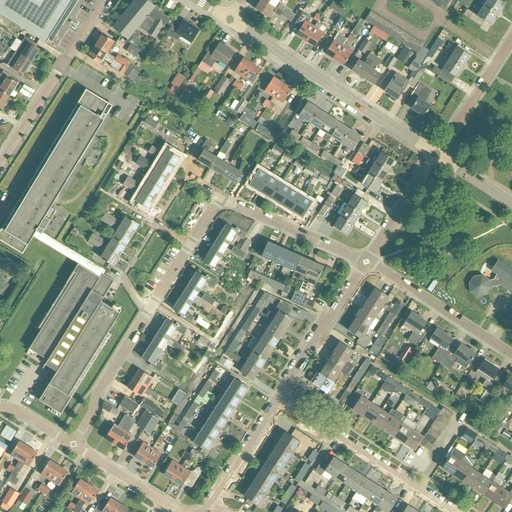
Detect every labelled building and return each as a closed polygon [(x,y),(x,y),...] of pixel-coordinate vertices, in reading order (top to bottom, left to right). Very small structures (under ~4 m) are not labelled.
[(0,0),(0,13),(45,42),(71,0),(0,0)] [(154,38),(167,18),(154,9),(155,8),(145,0),(135,0),(118,20),(115,19),(113,22),(114,25),(113,27),(128,39),(138,27),(154,38)] [(279,16),(279,15),(282,11),(264,0),(260,0),(255,8),(268,17),(271,11),(279,16)] [(279,15),(285,18),(289,12),(283,8),(285,6),(277,2),(278,0),(264,0),(282,11),(279,15)] [(449,0),(435,0),(434,3),(445,9),(450,0),(449,0)] [(486,0),(484,5),(497,14),(504,3),(500,0),(486,0)] [(333,1),(329,8),(334,11),(338,5),(333,1)] [(490,25),(497,14),(484,5),(477,15),(467,9),(463,15),(481,26),(484,21),(490,25)] [(289,12),(285,18),(290,22),(295,15),(289,12)] [(305,41),(314,27),(307,22),(310,17),(302,12),(294,24),(300,28),(296,35),(305,41)] [(370,25),(376,15),(371,12),(365,21),(370,25)] [(169,15),(167,18),(164,23),(171,27),(176,19),(169,15)] [(376,28),(381,19),(376,15),(370,25),(376,28)] [(381,19),(376,28),(381,31),(387,22),(381,19)] [(199,30),(184,20),(178,28),(173,25),(161,45),(168,49),(174,39),(178,41),(181,36),(191,43),(199,30)] [(12,21),(7,28),(17,35),(22,28),(12,21)] [(322,25),(317,22),(314,27),(305,41),(314,47),(323,33),(319,30),(322,25)] [(386,35),(392,25),(387,22),(381,31),(386,35)] [(392,25),(386,35),(392,38),(397,29),(392,25)] [(374,27),(371,32),(377,36),(380,31),(374,27)] [(397,41),(403,32),(397,29),(392,38),(397,41)] [(346,41),(350,35),(345,32),(341,38),(346,41)] [(402,44),(408,35),(403,32),(397,41),(402,44)] [(103,34),(96,45),(107,52),(107,53),(109,54),(116,43),(103,34)] [(350,35),(346,41),(350,44),(354,38),(350,35)] [(408,35),(402,44),(408,48),(413,39),(408,35)] [(21,43),(16,51),(24,57),(27,59),(27,60),(31,62),(39,49),(35,47),(36,44),(25,37),(21,43)] [(364,53),(371,41),(366,38),(359,50),(364,53)] [(432,47),(437,50),(443,41),(438,38),(432,47)] [(413,51),(419,42),(413,39),(408,48),(413,51)] [(334,59),(343,46),(334,40),(325,53),(334,59)] [(129,50),(143,55),(146,48),(132,42),(129,50)] [(419,42),(413,51),(418,54),(424,45),(419,42)] [(226,66),(234,53),(219,43),(212,53),(208,51),(197,68),(207,74),(216,60),(226,66)] [(110,66),(123,74),(130,63),(124,59),(120,65),(113,61),(115,58),(109,54),(107,53),(107,52),(96,45),(88,56),(102,65),(105,60),(111,64),(110,66)] [(343,46),(334,59),(344,65),(352,51),(343,46)] [(405,47),(402,52),(409,56),(412,52),(405,47)] [(431,59),(437,50),(432,47),(427,56),(431,59)] [(450,58),(463,66),(470,56),(457,47),(450,58)] [(24,57),(16,51),(7,65),(22,75),(31,62),(27,60),(27,59),(24,57)] [(351,70),(363,77),(369,67),(376,57),(370,53),(365,59),(367,60),(365,64),(358,60),(351,70)] [(390,69),(397,58),(391,54),(384,65),(390,69)] [(115,58),(113,61),(120,65),(124,59),(117,55),(115,58)] [(369,67),(363,77),(374,84),(380,74),(375,70),(378,65),(379,66),(382,60),(376,57),(369,67)] [(243,78),(252,64),(243,58),(234,72),(243,78)] [(456,77),(463,66),(450,58),(443,68),(456,77)] [(417,81),(425,70),(412,61),(407,68),(414,72),(411,77),(417,81)] [(252,64),(243,78),(252,84),(261,70),(252,64)] [(6,94),(9,96),(18,83),(9,77),(10,75),(3,70),(0,75),(0,76),(5,80),(0,87),(0,88),(2,90),(2,91),(6,93),(6,94)] [(179,70),(171,90),(179,93),(187,73),(179,70)] [(397,99),(409,82),(396,73),(384,91),(391,95),(390,97),(390,99),(394,101),(395,101),(397,99)] [(214,92),(219,95),(229,80),(224,77),(214,92)] [(273,97),(282,83),(273,78),(264,92),(273,97)] [(236,88),(240,82),(235,79),(231,85),(236,88)] [(240,82),(236,88),(241,91),(245,85),(240,82)] [(282,83),(273,97),(283,103),(291,89),(282,83)] [(424,116),(431,105),(424,101),(431,90),(419,83),(411,97),(416,101),(411,108),(424,116)] [(0,108),(1,109),(9,96),(6,94),(6,93),(2,91),(2,90),(0,88),(0,108)] [(207,88),(200,98),(206,102),(213,92),(207,88)] [(39,237),(56,210),(51,207),(112,107),(84,89),(0,226),(0,238),(20,250),(24,242),(28,245),(35,234),(39,237)] [(240,114),(248,102),(241,98),(238,102),(234,100),(229,107),(240,114)] [(266,108),(270,102),(265,99),(262,105),(266,108)] [(270,102),(266,108),(271,111),(274,105),(270,102)] [(309,122),(318,109),(307,102),(298,115),(309,122)] [(318,109),(309,122),(319,129),(328,115),(318,109)] [(149,114),(146,122),(159,127),(162,119),(149,114)] [(330,136),(339,122),(328,115),(319,129),(325,133),(322,137),(327,141),(330,136)] [(229,117),(226,123),(233,127),(237,121),(229,117)] [(249,117),(245,123),(249,126),(253,120),(249,117)] [(341,143),(350,129),(339,122),(330,136),(341,143)] [(297,140),(300,135),(291,129),(288,134),(297,140)] [(350,129),(341,143),(351,150),(360,136),(350,129)] [(308,147),(311,142),(302,136),(299,141),(308,147)] [(210,168),(216,157),(206,151),(210,146),(212,143),(206,139),(200,150),(202,151),(197,160),(210,168)] [(222,175),(229,165),(222,161),(231,145),(226,141),(216,157),(210,168),(222,175)] [(311,142),(308,147),(317,153),(320,148),(311,142)] [(363,155),(368,146),(362,143),(357,151),(363,155)] [(279,155),(283,149),(275,144),(271,150),(279,155)] [(148,151),(160,159),(174,168),(180,157),(167,149),(163,155),(158,152),(159,151),(151,146),(148,151)] [(329,161),(332,156),(323,150),(320,155),(329,161)] [(289,162),(293,156),(285,151),(281,157),(289,162)] [(382,151),(375,162),(388,172),(395,160),(382,151)] [(358,165),(362,157),(356,153),(351,161),(358,165)] [(174,168),(160,159),(156,165),(140,155),(137,159),(167,178),(174,168)] [(332,156),(329,161),(337,166),(340,161),(332,156)] [(301,169),(305,163),(296,158),(293,164),(301,169)] [(147,180),(161,188),(167,178),(137,159),(135,163),(151,173),(147,180)] [(372,167),(368,173),(381,182),(388,172),(375,162),(369,159),(366,163),(372,167)] [(229,165),(222,175),(235,183),(241,174),(243,176),(249,165),(243,162),(241,165),(242,166),(238,171),(229,165)] [(312,176),(316,170),(307,164),(303,170),(312,176)] [(345,171),(337,166),(333,173),(341,178),(345,171)] [(381,182),(368,173),(358,167),(355,172),(364,178),(361,184),(374,193),(381,182)] [(261,191),(269,177),(272,172),(267,170),(265,174),(258,171),(250,184),(261,191)] [(326,184),(329,179),(321,173),(317,178),(326,184)] [(127,177),(125,181),(136,188),(139,184),(127,177)] [(271,197),(279,183),(269,177),(261,191),(271,197)] [(161,188),(147,180),(141,190),(154,199),(161,188)] [(125,181),(123,184),(134,191),(136,188),(125,181)] [(279,183),(271,197),(282,203),(290,189),(279,183)] [(335,197),(341,189),(335,185),(330,194),(335,197)] [(292,210),(300,196),(290,189),(282,203),(292,210)] [(148,209),(154,199),(141,190),(134,201),(148,209)] [(347,205),(361,214),(368,203),(354,194),(347,205)] [(300,196),(292,210),(302,216),(311,202),(300,196)] [(323,204),(328,207),(334,199),(328,196),(323,204)] [(311,217),(318,206),(311,202),(305,213),(311,217)] [(323,216),(328,207),(323,204),(317,213),(323,216)] [(354,224),(361,214),(347,205),(340,215),(354,224)] [(102,216),(132,235),(139,224),(125,216),(121,222),(105,212),(102,216)] [(347,235),(354,224),(340,215),(333,226),(347,235)] [(126,245),(132,235),(102,216),(100,220),(116,230),(112,237),(126,245)] [(218,237),(228,243),(234,234),(239,237),(243,240),(247,233),(237,227),(235,229),(226,224),(218,237)] [(92,231),(89,237),(101,244),(104,239),(92,231)] [(75,254),(78,247),(57,237),(54,244),(75,254)] [(113,266),(119,255),(106,247),(101,244),(89,237),(87,240),(104,250),(99,258),(113,266)] [(106,247),(119,255),(126,245),(112,237),(106,247)] [(220,256),(225,248),(228,243),(218,237),(210,249),(220,256)] [(272,261),(279,246),(268,242),(261,256),(272,261)] [(283,266),(290,251),(279,246),(272,261),(283,266)] [(241,258),(244,253),(234,247),(231,251),(241,258)] [(214,265),(220,256),(210,249),(202,262),(211,268),(210,270),(219,276),(223,270),(219,268),(214,265)] [(290,251),(283,266),(294,271),(300,256),(290,251)] [(305,276),(312,261),(300,256),(294,271),(302,274),(300,279),(303,281),(305,276)] [(5,261),(0,257),(0,273),(9,279),(17,266),(6,258),(5,261)] [(305,276),(303,281),(299,291),(295,290),(293,296),(291,300),(302,305),(307,295),(303,293),(307,283),(315,286),(324,266),(312,261),(305,276)] [(511,270),(497,261),(491,270),(497,274),(493,280),(489,280),(482,275),(473,277),(468,284),(470,292),(477,296),(485,295),(490,288),(501,286),(508,290),(507,290),(511,293),(511,270)] [(114,305),(112,308),(100,301),(113,281),(101,273),(99,277),(77,263),(65,282),(68,284),(28,348),(47,360),(44,364),(49,367),(51,363),(58,367),(38,400),(60,414),(102,347),(99,346),(121,310),(114,305)] [(188,284),(198,291),(204,281),(209,285),(213,287),(216,281),(206,275),(205,277),(196,271),(188,284)] [(265,277),(252,271),(249,276),(263,282),(265,277)] [(274,287),(277,282),(265,277),(263,282),(274,287)] [(274,287),(282,290),(284,285),(277,282),(274,287)] [(190,303),(198,291),(188,284),(180,297),(190,303)] [(375,288),(368,298),(382,307),(381,307),(386,310),(389,307),(384,303),(388,297),(375,288)] [(212,305),(215,301),(203,294),(200,298),(212,305)] [(184,313),(190,303),(180,297),(172,310),(181,315),(179,318),(189,324),(193,318),(189,316),(184,313)] [(253,308),(258,311),(265,300),(260,297),(253,308)] [(368,298),(361,308),(375,317),(381,307),(382,307),(368,298)] [(272,320),(286,329),(292,319),(287,316),(291,311),(279,303),(276,308),(279,310),(275,315),(269,311),(266,316),(272,320)] [(393,306),(390,312),(396,316),(400,310),(393,306)] [(247,318),(252,322),(258,311),(253,308),(247,318)] [(368,328),(375,317),(361,308),(354,319),(368,328)] [(413,332),(412,335),(408,340),(416,346),(426,331),(422,328),(426,321),(411,311),(402,325),(413,332)] [(383,322),(388,326),(395,315),(389,312),(383,322)] [(240,329),(245,332),(252,322),(247,318),(240,329)] [(158,332),(168,339),(174,330),(179,333),(182,335),(186,329),(176,323),(175,325),(166,319),(158,332)] [(364,335),(368,328),(354,319),(347,330),(359,338),(357,341),(366,347),(371,339),(364,335)] [(279,339),(286,329),(272,320),(265,331),(279,339)] [(381,337),(388,326),(383,322),(376,333),(381,337)] [(441,364),(452,348),(447,345),(452,338),(437,328),(430,339),(441,346),(432,359),(441,364)] [(233,339),(238,342),(245,332),(240,329),(233,339)] [(272,350),(279,339),(265,331),(259,341),(272,350)] [(160,351),(168,339),(158,332),(150,345),(160,351)] [(378,335),(373,343),(379,347),(384,339),(378,335)] [(197,341),(207,347),(211,342),(200,336),(197,341)] [(232,352),(238,342),(233,339),(227,349),(232,352)] [(185,356),(188,351),(174,341),(171,346),(185,356)] [(266,360),(272,350),(259,341),(252,351),(266,360)] [(339,342),(333,352),(346,361),(346,362),(355,367),(357,363),(349,358),(353,351),(339,342)] [(452,348),(441,364),(450,371),(459,357),(469,364),(476,354),(475,353),(475,352),(475,350),(471,348),(470,348),(469,349),(461,344),(457,351),(452,348)] [(155,361),(160,351),(150,345),(142,357),(150,363),(149,365),(159,372),(163,366),(160,364),(155,361)] [(407,346),(399,359),(407,363),(415,351),(407,346)] [(232,352),(227,349),(224,354),(242,366),(238,372),(252,381),(259,370),(245,361),(246,361),(232,352)] [(259,370),(266,360),(252,351),(246,361),(245,361),(259,370)] [(333,352),(326,363),(340,371),(346,362),(346,361),(333,352)] [(221,357),(218,362),(223,365),(226,360),(221,357)] [(359,369),(364,373),(371,362),(366,359),(359,369)] [(491,392),(493,388),(500,378),(495,376),(499,369),(485,360),(476,374),(486,380),(482,386),(491,392)] [(333,382),(340,371),(326,363),(319,373),(333,382)] [(138,369),(132,379),(146,388),(147,387),(152,378),(138,369)] [(214,380),(219,373),(213,369),(209,377),(214,380)] [(352,379),(357,383),(364,373),(359,369),(352,379)] [(374,374),(385,381),(388,376),(377,369),(374,374)] [(326,393),(333,382),(319,373),(312,384),(326,393)] [(385,381),(396,388),(399,383),(388,376),(385,381)] [(511,410),(511,377),(510,376),(503,386),(511,391),(511,395),(505,406),(511,410)] [(146,388),(132,379),(127,388),(141,397),(144,391),(156,399),(159,394),(153,391),(147,387),(146,388)] [(227,389),(241,398),(248,388),(234,379),(227,389)] [(345,390),(350,393),(357,383),(352,379),(345,390)] [(202,388),(207,391),(212,383),(207,380),(202,388)] [(396,388),(406,394),(409,389),(399,383),(396,388)] [(202,398),(207,391),(202,388),(197,395),(202,398)] [(362,417),(371,403),(361,396),(363,392),(357,388),(347,404),(352,408),(351,410),(362,417)] [(234,409),(241,398),(227,389),(220,400),(234,409)] [(406,394),(416,401),(419,396),(409,389),(406,394)] [(343,404),(350,393),(345,390),(338,401),(343,404)] [(125,396),(119,405),(131,413),(137,403),(125,396)] [(152,413),(156,405),(143,397),(139,405),(152,413)] [(427,408),(430,403),(420,397),(417,402),(427,408)] [(109,398),(105,405),(113,410),(117,404),(109,398)] [(227,420),(234,409),(220,400),(213,411),(227,420)] [(188,409),(193,413),(198,405),(193,401),(188,409)] [(372,423),(381,409),(371,403),(362,417),(372,423)] [(430,403),(427,408),(423,414),(434,421),(441,410),(430,403)] [(332,415),(337,408),(332,405),(328,412),(332,415)] [(382,430),(395,410),(391,408),(388,414),(381,409),(372,423),(382,430)] [(440,413),(450,420),(453,414),(443,408),(440,413)] [(186,423),(193,413),(188,409),(181,420),(186,423)] [(382,430),(393,437),(406,417),(395,410),(382,430)] [(143,430),(152,415),(145,411),(136,426),(143,430)] [(206,421),(220,430),(227,420),(213,411),(206,421)] [(446,425),(450,420),(440,413),(436,418),(446,425)] [(113,444),(130,417),(125,415),(118,427),(113,424),(104,438),(113,444)] [(152,415),(143,430),(150,434),(159,419),(152,415)] [(130,417),(113,444),(123,450),(132,436),(127,433),(135,421),(130,417)] [(404,444),(412,430),(416,424),(406,417),(393,437),(404,444)] [(443,430),(446,425),(436,418),(433,423),(443,430)] [(499,419),(492,431),(498,435),(506,423),(499,419)] [(182,430),(186,423),(181,420),(177,426),(182,430)] [(213,441),(220,430),(206,421),(199,432),(213,441)] [(429,428),(440,435),(443,430),(433,423),(429,428)] [(436,440),(440,435),(429,428),(426,434),(436,440)] [(471,444),(477,434),(467,428),(461,437),(471,444)] [(423,439),(424,437),(412,430),(404,444),(415,451),(419,444),(423,439)] [(206,452),(213,441),(199,432),(192,443),(206,452)] [(278,443),(293,452),(300,442),(285,432),(278,443)] [(509,441),(511,435),(506,432),(502,438),(509,441)] [(433,445),(436,440),(426,434),(424,437),(423,439),(433,445)] [(161,444),(164,438),(159,435),(155,441),(161,444)] [(485,446),(488,442),(478,435),(475,440),(485,446)] [(429,451),(433,445),(423,439),(419,444),(429,451)] [(19,461),(27,447),(19,442),(10,455),(19,461)] [(143,462),(152,448),(143,442),(134,457),(143,462)] [(495,452),(498,448),(488,442),(485,446),(495,452)] [(271,454),(286,463),(293,452),(278,443),(271,454)] [(27,447),(19,461),(7,480),(15,485),(19,479),(16,476),(24,464),(28,467),(37,453),(27,447)] [(152,448),(143,462),(152,468),(161,454),(152,448)] [(506,459),(508,455),(498,448),(495,452),(506,459)] [(312,462),(317,453),(313,450),(307,458),(312,462)] [(181,457),(186,459),(189,453),(185,451),(181,457)] [(189,453),(186,459),(190,462),(194,456),(189,453)] [(279,474),(286,463),(271,454),(264,464),(279,474)] [(452,475),(461,461),(450,454),(441,468),(452,475)] [(343,464),(333,457),(329,463),(323,459),(314,472),(323,477),(326,472),(332,476),(329,481),(331,483),(334,478),(343,464)] [(49,480),(58,466),(49,460),(40,474),(49,480)] [(172,481),(181,466),(172,461),(163,475),(172,481)] [(462,481),(471,468),(461,461),(452,475),(462,481)] [(299,472),(304,475),(310,466),(305,463),(299,472)] [(7,468),(6,470),(8,471),(11,473),(14,467),(9,464),(8,467),(7,468)] [(257,475),(272,484),(279,474),(264,464),(257,475)] [(345,485),(354,471),(343,464),(334,478),(345,485)] [(58,466),(49,480),(58,486),(67,472),(58,466)] [(181,466),(172,481),(181,486),(190,472),(181,466)] [(472,488),(481,474),(471,468),(462,481),(472,488)] [(356,492),(365,478),(354,471),(345,485),(356,492)] [(299,483),(304,475),(299,472),(294,480),(299,483)] [(472,488),(483,495),(492,481),(495,477),(491,474),(488,479),(481,474),(472,488)] [(265,495),(272,484),(257,475),(250,485),(265,495)] [(367,499),(376,485),(365,478),(356,492),(367,499)] [(71,493),(80,499),(88,485),(79,479),(71,493)] [(492,481),(483,495),(493,501),(502,488),(505,483),(501,481),(498,486),(492,481)] [(42,492),(45,486),(40,483),(37,489),(42,492)] [(286,493),(290,496),(296,487),(291,484),(286,493)] [(80,499),(72,511),(73,511),(83,511),(84,510),(81,508),(85,502),(89,505),(98,491),(88,485),(80,499)] [(258,506),(265,495),(250,485),(244,496),(258,506)] [(323,495),(326,491),(317,485),(315,489),(323,495)] [(376,485),(367,499),(377,505),(374,510),(386,492),(376,485)] [(45,486),(42,492),(47,494),(50,489),(45,486)] [(502,488),(493,501),(504,509),(511,495),(511,487),(509,492),(502,488)] [(19,498),(26,503),(33,492),(26,488),(19,498)] [(10,489),(1,503),(9,508),(10,508),(11,507),(19,494),(10,489)] [(334,502),(337,498),(328,492),(325,496),(334,502)] [(386,492),(374,510),(377,511),(378,511),(381,508),(387,511),(388,511),(397,499),(386,492)] [(285,504),(290,496),(286,493),(280,501),(285,504)] [(317,505),(320,500),(311,494),(308,499),(317,505)] [(114,511),(119,504),(109,498),(100,511),(114,511)] [(337,498),(334,502),(343,508),(345,503),(337,498)] [(327,511),(330,507),(322,501),(319,506),(327,511)] [(72,510),(76,505),(71,502),(67,507),(72,510)]
